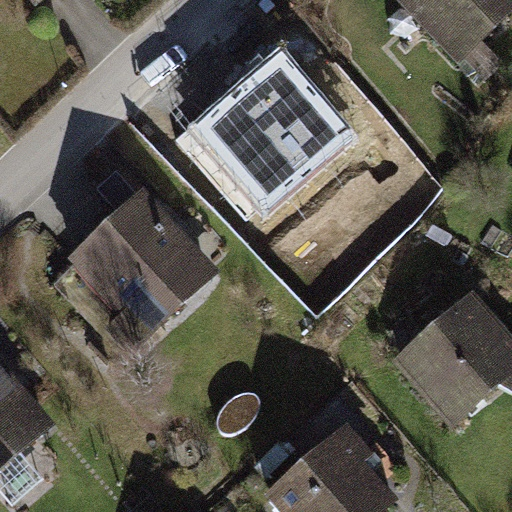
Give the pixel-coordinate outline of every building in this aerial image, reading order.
[(23,0),(40,20),(65,0),(23,0)] [(511,0),(397,0),(461,68),(511,21),(511,0)] [(344,115),(287,55),(208,129),(266,189),(344,115)] [(147,204),(74,271),(145,348),(218,281),(147,204)] [(511,339),(480,304),(400,374),(453,443),(508,401),(511,403),(511,339)] [(0,372),(0,488),(57,441),(0,372)] [(346,440),(269,505),(274,511),(402,511),(406,510),(346,440)]
